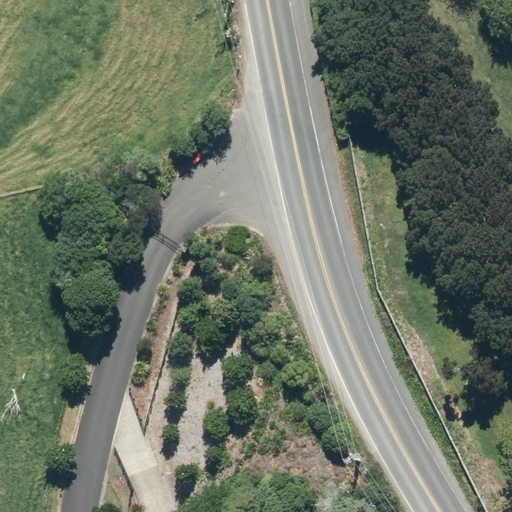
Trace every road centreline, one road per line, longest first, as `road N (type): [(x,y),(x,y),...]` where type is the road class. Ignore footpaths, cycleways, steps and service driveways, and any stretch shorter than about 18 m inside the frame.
road 1 (residential): [(80,511),(137,277),(170,212),(218,177),(297,158)]
road 2 (secondary): [(439,511),(376,401),(339,314),(297,158)]
road 3 (secondary): [(297,158),(266,0)]
